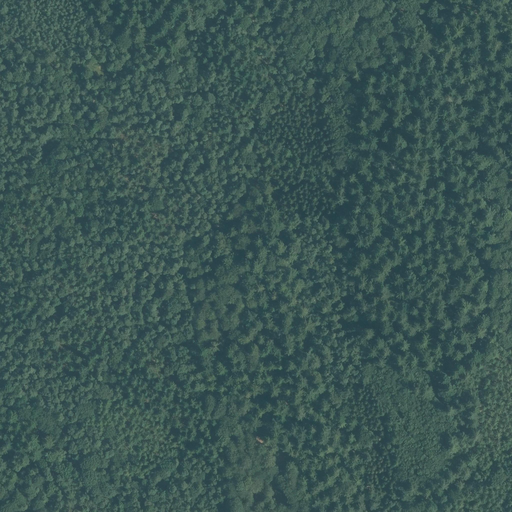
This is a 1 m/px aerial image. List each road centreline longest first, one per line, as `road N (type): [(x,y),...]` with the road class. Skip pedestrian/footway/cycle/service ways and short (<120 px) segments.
road 1 (track): [(371,0),(310,38),(217,213)]
road 2 (track): [(441,0),(479,112),(490,236)]
road 3 (track): [(134,341),(0,246)]
